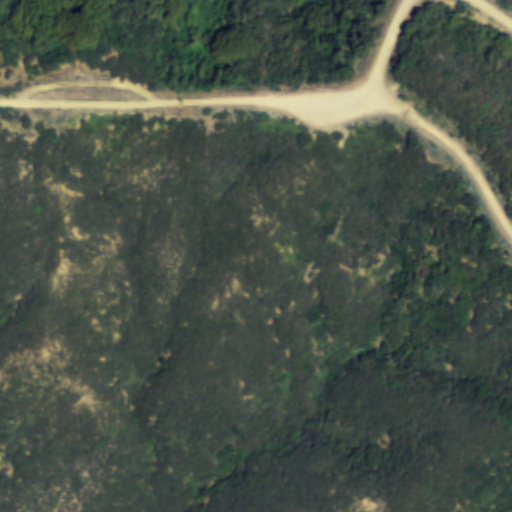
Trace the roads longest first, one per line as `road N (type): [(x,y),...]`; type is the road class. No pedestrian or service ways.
road 1 (track): [(375,78),(357,98),(322,105),(0,102)]
road 2 (track): [(511,26),(474,0),(405,5),(375,78)]
